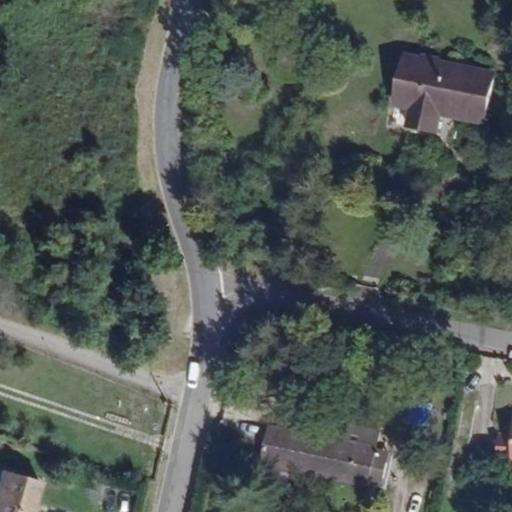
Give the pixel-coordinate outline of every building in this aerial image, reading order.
[(405,49),(396,97),(411,100),(407,118),(434,123),(438,106),(483,115),(492,67),(405,49)] [(426,407),(429,396),(401,390),(396,416),(414,419),(417,405),(426,407)] [(511,405),(505,405),(503,419),(499,442),(511,444),(511,405)] [(482,439),(499,442),(503,419),(486,416),(482,439)] [(363,440),(367,422),(348,419),(344,437),(336,435),(328,473),(355,479),(363,440)] [(314,430),(269,420),(260,459),(305,468),(314,430)] [(367,422),(363,440),(377,443),(381,425),(367,422)] [(314,430),(305,468),(328,473),(336,435),(314,430)] [(371,473),(377,443),(363,440),(355,479),(369,482),(371,473)] [(377,443),(371,473),(383,475),(389,445),(377,443)] [(0,511),(24,511),(36,476),(0,465),(0,511)]
